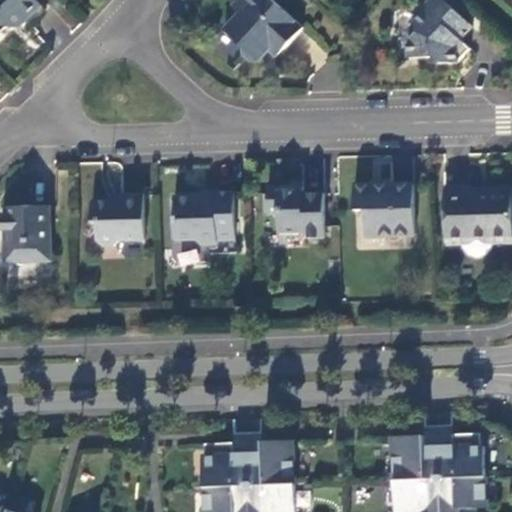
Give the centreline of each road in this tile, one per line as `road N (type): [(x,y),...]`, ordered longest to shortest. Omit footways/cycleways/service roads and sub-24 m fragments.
road 1 (tertiary): [(0,403),(511,387)]
road 2 (tertiary): [(511,352),(0,368)]
road 3 (residential): [(221,130),(511,120)]
road 4 (residential): [(12,136),(221,130)]
road 5 (residential): [(124,24),(12,136)]
road 6 (residential): [(221,130),(124,24)]
